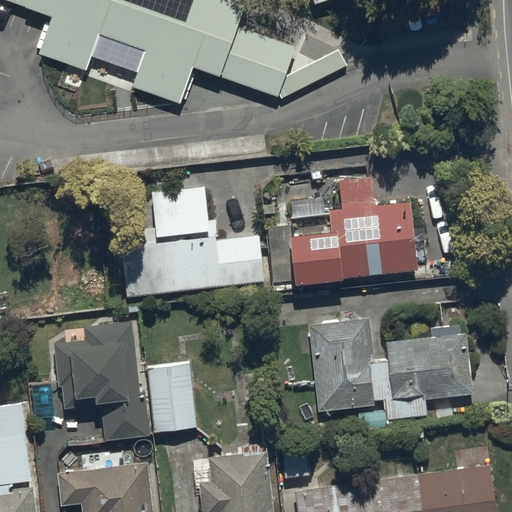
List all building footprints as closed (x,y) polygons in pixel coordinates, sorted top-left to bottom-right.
[(240,22),(247,1),(245,0),(25,0),(24,5),(50,14),(38,49),(86,67),(99,31),(146,46),(133,83),(180,100),(194,62),(221,73),(240,22)] [(277,94),(296,42),(240,22),(221,73),(277,94)] [(264,131),(119,147),(121,165),(266,150),(264,131)] [(330,219),(290,222),(288,222),(288,218),(267,220),(271,273),(294,270),(417,260),(415,237),(425,236),(423,220),(415,221),(412,191),(374,194),(372,169),(338,171),(340,200),(328,201),(330,219)] [(205,176),(151,182),(154,219),(143,220),(144,233),(123,234),(127,289),(266,273),(261,225),(218,229),(216,211),(209,212),(205,176)] [(387,425),(387,422),(414,419),(413,408),(425,407),(423,393),(472,388),(465,327),(461,327),(460,318),(415,322),(416,331),(386,334),(388,353),(372,355),(367,309),(308,315),(317,404),(375,398),(374,393),(382,393),(384,405),(357,408),(359,427),(387,425)] [(149,424),(144,358),(138,359),(136,314),(68,317),(69,333),(54,334),(57,388),(61,387),(62,401),(102,399),(104,431),(149,429),(149,424)] [(144,358),(149,424),(195,421),(192,356),(144,358)] [(0,475),(33,471),(25,393),(0,395),(0,475)] [(241,446),(190,451),(192,475),(199,474),(202,510),(216,509),(215,511),(275,511),(268,433),(240,436),(241,446)] [(308,437),(281,440),(284,470),(312,467),(308,437)] [(153,511),(146,453),(57,466),(62,498),(81,495),(83,511),(153,511)] [(498,511),(492,459),(295,483),(298,511),(498,511)] [(0,511),(37,511),(33,471),(0,475),(0,511)]
